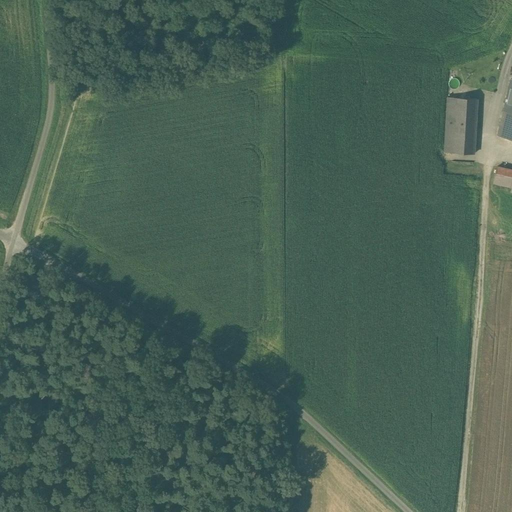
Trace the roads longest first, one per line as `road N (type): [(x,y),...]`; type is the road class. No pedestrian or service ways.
road 1 (unclassified): [(411,511),(276,392),(13,241)]
road 2 (track): [(461,511),(488,168)]
road 3 (unclassified): [(13,241),(53,101),(47,0)]
